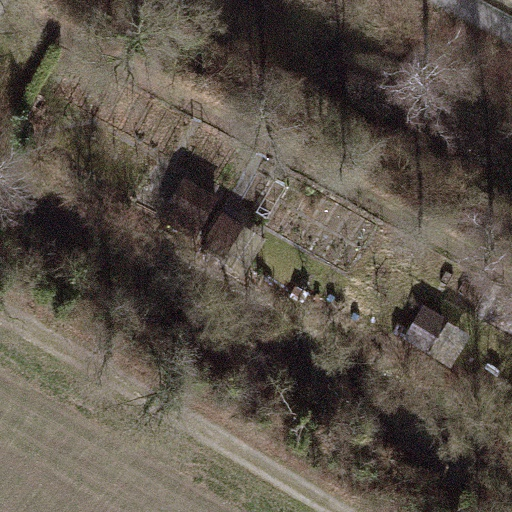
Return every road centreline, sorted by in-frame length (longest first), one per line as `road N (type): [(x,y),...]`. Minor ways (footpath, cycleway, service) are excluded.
road 1 (track): [(16,0),(511,269)]
road 2 (track): [(0,316),(336,511)]
